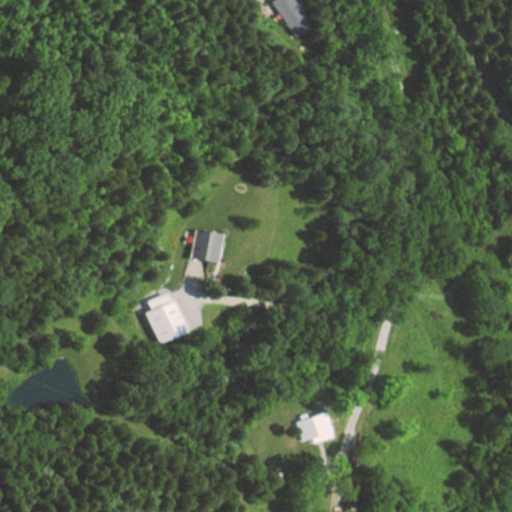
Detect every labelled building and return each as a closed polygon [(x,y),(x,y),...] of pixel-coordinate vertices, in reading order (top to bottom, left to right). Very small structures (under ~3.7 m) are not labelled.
[(268,1),(269,0),(290,0),(309,26),(294,37),(268,1)] [(188,257),(194,259),(212,262),(216,245),(218,233),(193,228),(188,257)] [(414,278),(416,287),(435,282),(433,273),(414,278)] [(168,292),(178,314),(186,331),(160,343),(147,312),(152,310),(148,301),(168,292)] [(299,439),(312,434),(314,441),(328,436),(319,412),(293,421),(299,439)] [(348,496),(348,486),(356,486),(356,496),(348,496)]
